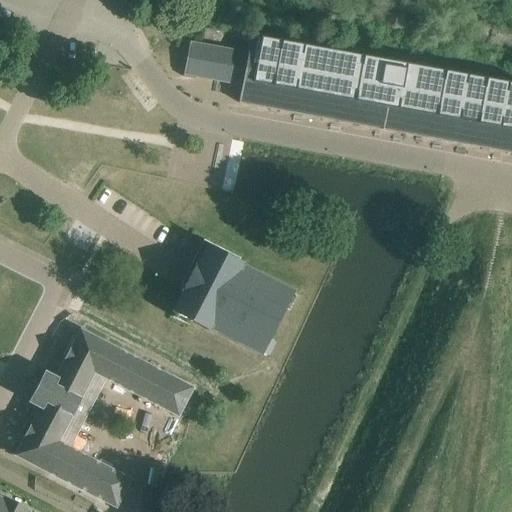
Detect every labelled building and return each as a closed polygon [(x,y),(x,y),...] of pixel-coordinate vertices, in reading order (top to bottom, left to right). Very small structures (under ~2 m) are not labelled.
[(189,43),(183,75),(203,78),(241,85),(238,103),(511,152),(511,83),(266,39),(250,36),(250,38),(247,54),(200,45),(189,43)] [(489,238),(511,243),(511,222),(494,219),(489,238)] [(183,292),(172,312),(174,313),(174,312),(207,329),(207,330),(208,331),(209,330),(250,351),(258,334),(268,339),(284,308),(274,303),(283,286),(242,265),(243,264),(238,262),(221,253),(207,246),(196,266),(195,266),(184,286),(182,291),(183,292)] [(192,388),(81,331),(55,379),(45,374),(30,402),(40,408),(16,456),(115,507),(129,479),(69,448),(105,378),(177,416),(192,388)] [(0,511),(27,511),(28,511),(10,502),(3,498),(2,500),(0,498),(0,511)]
